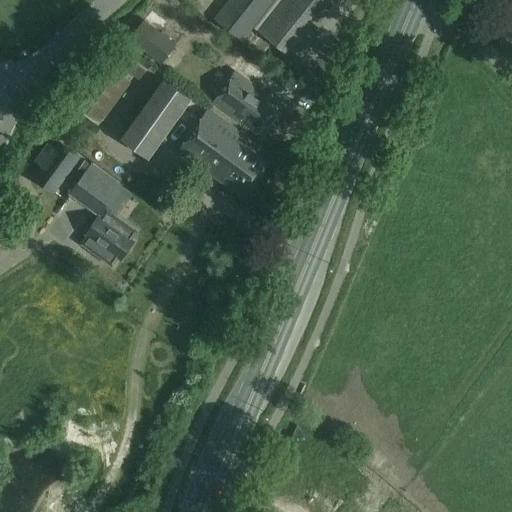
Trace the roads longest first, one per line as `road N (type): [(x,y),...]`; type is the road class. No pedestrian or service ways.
road 1 (primary): [(203,511),(415,0)]
road 2 (unclassified): [(22,88),(110,0)]
